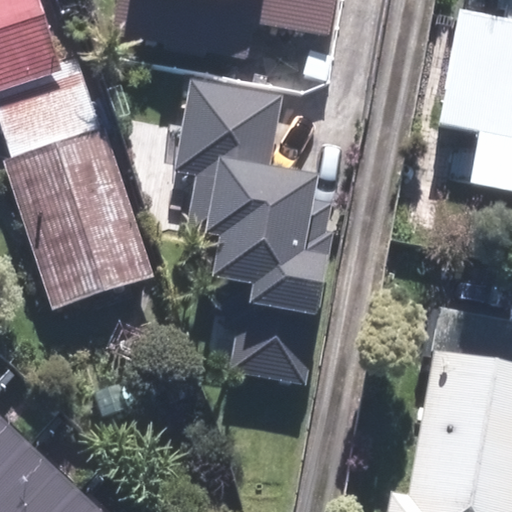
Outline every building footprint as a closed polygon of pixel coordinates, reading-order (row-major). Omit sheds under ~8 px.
[(0,0),(0,110),(6,131),(92,101),(78,58),(63,62),(42,0),(0,0)] [(114,0),(109,36),(247,60),(254,21),(321,32),(326,0),(114,0)] [(478,190),(511,196),(511,25),(469,19),(447,131),(489,139),(478,190)] [(228,368),(294,380),(329,197),(308,193),(311,177),(267,169),(281,93),(192,77),(175,167),(194,170),(184,226),(210,231),(196,303),(239,311),(228,368)] [(92,101),(6,131),(19,166),(10,169),(60,316),(159,283),(109,134),(105,135),(92,101)] [(403,244),(441,250),(450,197),(412,191),(403,244)] [(397,511),(511,511),(511,325),(452,314),(417,505),(399,501),(397,511)] [(165,371),(174,407),(199,402),(191,366),(165,371)] [(0,470),(25,444),(0,421),(0,470)] [(0,470),(0,511),(55,511),(76,490),(25,444),(0,470)] [(55,511),(100,511),(76,490),(55,511)]
